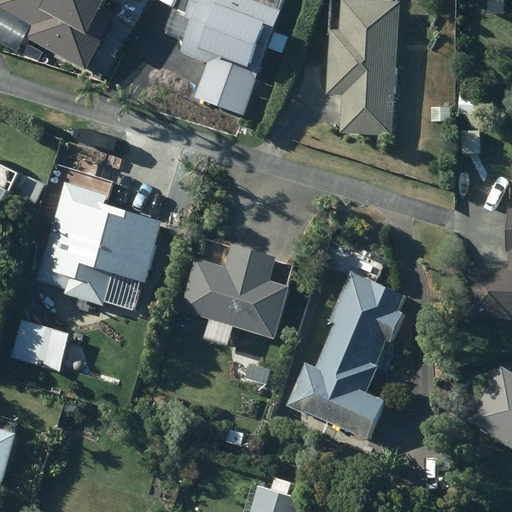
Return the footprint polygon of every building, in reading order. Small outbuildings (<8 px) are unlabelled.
[(121,0),(6,0),(3,7),(39,27),(33,38),(93,71),(124,15),(116,10),(121,0)] [(214,64),(201,97),(249,115),(289,12),(256,0),(196,0),(190,18),(198,21),(185,53),(214,64)] [(335,30),(331,95),(348,96),(346,133),(399,136),(406,3),(351,0),(346,0),(345,31),(335,30)] [(456,109),(436,108),(435,122),(456,122),(456,109)] [(0,233),(21,192),(19,191),(27,175),(8,165),(6,160),(2,156),(0,153),(0,233)] [(42,282),(73,292),(73,294),(111,307),(122,273),(155,284),(176,225),(115,204),(117,197),(75,183),(42,282)] [(511,270),(472,269),(469,318),(511,320),(511,237),(511,253),(511,252),(511,270)] [(204,260),(189,312),(284,340),(299,289),(281,284),(289,258),(245,245),(237,270),(204,260)] [(312,365),(293,407),(311,416),(312,413),(376,441),(393,402),(374,394),(386,367),(384,366),(395,341),(401,344),(414,314),(409,312),(416,296),(382,282),(381,284),(358,273),(336,323),(342,325),(322,369),(312,365)] [(33,322),(24,349),(54,359),(63,333),(33,322)] [(511,366),(494,355),(459,410),(511,443),(511,366)] [(0,482),(11,486),(27,437),(0,427),(0,482)] [(305,511),(309,502),(261,487),(253,511),(305,511)]
